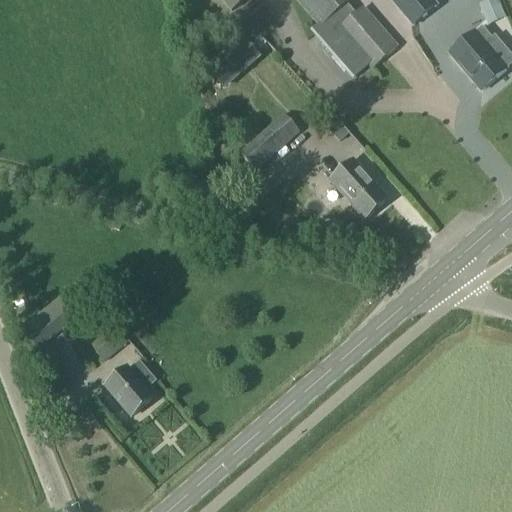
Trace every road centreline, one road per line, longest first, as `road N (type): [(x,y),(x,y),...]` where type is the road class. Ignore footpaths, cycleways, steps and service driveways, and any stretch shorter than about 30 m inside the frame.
road 1 (tertiary): [(168,511),(445,270)]
road 2 (unknown): [(478,241),(308,66),(273,0)]
road 3 (unclassified): [(0,349),(61,511)]
